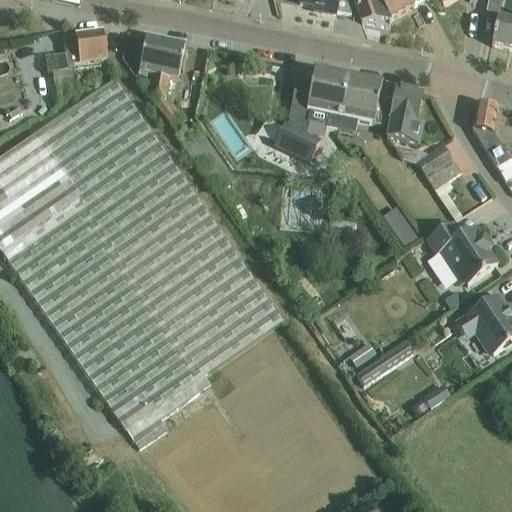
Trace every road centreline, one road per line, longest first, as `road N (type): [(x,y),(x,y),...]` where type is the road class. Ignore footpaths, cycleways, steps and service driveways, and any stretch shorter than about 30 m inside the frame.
road 1 (tertiary): [(446,79),(57,0)]
road 2 (residential): [(446,79),(461,134),(511,209)]
